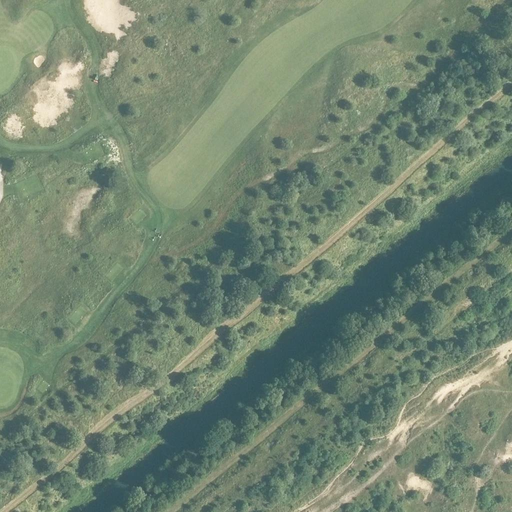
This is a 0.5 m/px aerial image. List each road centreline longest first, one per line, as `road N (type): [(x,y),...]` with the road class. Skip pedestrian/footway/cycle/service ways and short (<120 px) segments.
road 1 (track): [(511,85),(4,511)]
road 2 (track): [(505,0),(462,38),(442,71),(393,87),(372,124),(243,187),(211,232),(176,256),(140,263)]
road 3 (track): [(175,511),(511,232)]
road 4 (unknown): [(511,337),(434,376),(387,434),(363,447),(298,511)]
